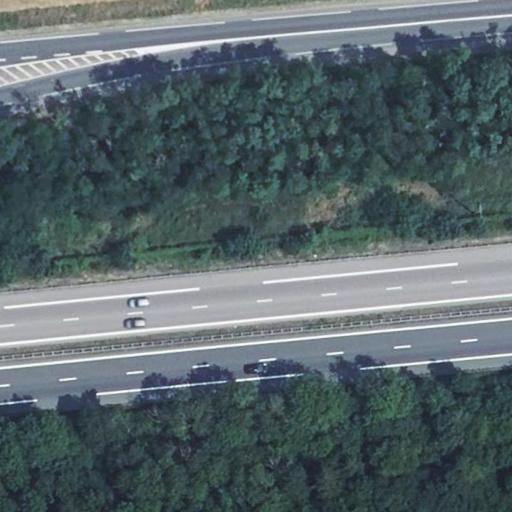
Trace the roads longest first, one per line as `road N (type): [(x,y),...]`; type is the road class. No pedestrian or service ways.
road 1 (motorway): [(0,385),(511,336)]
road 2 (motorway): [(511,275),(0,324)]
road 3 (secondary): [(0,98),(422,23)]
road 4 (secondary): [(422,23),(0,49)]
